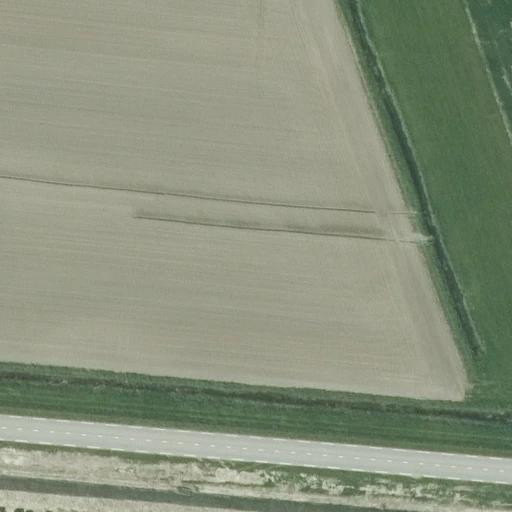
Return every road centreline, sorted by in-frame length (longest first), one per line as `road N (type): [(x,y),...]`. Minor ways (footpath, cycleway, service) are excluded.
road 1 (track): [(511,441),(0,396)]
road 2 (unclassified): [(511,472),(0,427)]
